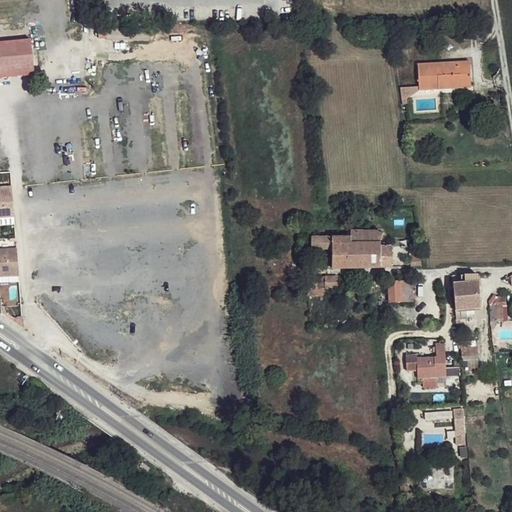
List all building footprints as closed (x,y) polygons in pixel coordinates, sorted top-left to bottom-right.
[(481,27),(462,27),(463,40),(481,39),(481,27)] [(403,37),(394,38),(396,57),(406,56),(403,37)] [(33,69),(31,39),(0,42),(3,72),(33,69)] [(469,62),(418,64),(418,90),(460,88),(460,83),(470,83),(469,62)] [(470,83),(460,83),(460,93),(471,93),(470,83)] [(493,107),(484,106),(484,117),(493,117),(493,107)] [(395,222),(387,223),(388,233),(416,231),(415,221),(412,221),(395,222)] [(364,231),(351,231),(351,238),(351,248),(363,248),(364,231)] [(380,231),(364,231),(363,248),(380,247),(380,231)] [(332,238),(312,238),(311,248),(332,249),(332,238)] [(335,238),(332,238),(332,249),(351,248),(351,238),(335,238)] [(380,247),(363,248),(363,268),(380,267),(380,247)] [(392,248),(380,247),(380,267),(391,267),(392,248)] [(351,248),(332,249),(332,268),(363,268),(363,248),(351,248)] [(420,250),(410,251),(411,267),(422,266),(420,250)] [(17,254),(2,254),(2,265),(18,265),(17,254)] [(478,275),(452,276),(453,282),(479,283),(478,275)] [(338,277),(306,277),(306,288),(324,288),(338,289),(338,277)] [(413,281),(389,282),(390,302),(413,302),(413,281)] [(479,283),(453,282),(455,310),(467,309),(481,308),(479,283)] [(504,289),(498,289),(489,304),(494,306),(501,296),(504,289)] [(509,296),(501,296),(494,306),(509,305),(509,296)] [(467,309),(455,310),(456,319),(467,319),(467,309)] [(434,357),(417,358),(418,370),(422,370),(423,378),(446,377),(443,344),(436,345),(436,353),(434,353),(434,357)] [(477,346),(461,348),(462,356),(478,354),(477,346)] [(416,357),(405,357),(406,373),(417,373),(418,370),(417,358),(416,357)] [(463,411),(454,411),(455,421),(464,421),(463,411)]
